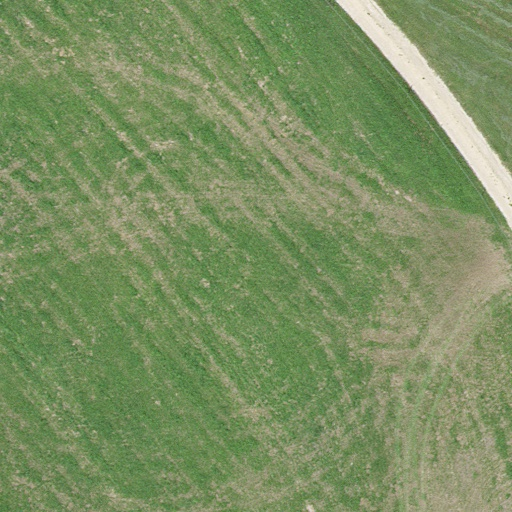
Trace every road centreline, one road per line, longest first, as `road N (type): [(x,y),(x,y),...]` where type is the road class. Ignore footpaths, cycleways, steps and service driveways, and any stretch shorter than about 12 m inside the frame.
road 1 (motorway): [(79,0),(511,206)]
road 2 (track): [(348,0),(511,212)]
